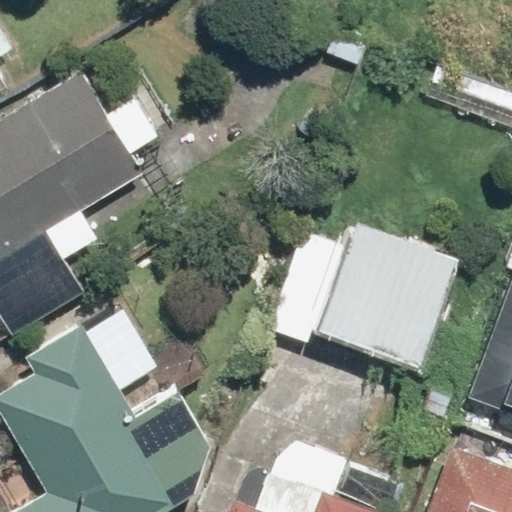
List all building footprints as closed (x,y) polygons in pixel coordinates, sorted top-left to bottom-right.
[(83,59),(0,108),(0,249),(146,161),(83,59)] [(0,87),(11,81),(0,62),(0,87)] [(463,244),(363,207),(325,311),(424,348),(463,244)] [(511,281),(473,385),(511,399),(511,281)] [(38,360),(0,381),(0,388),(52,480),(6,506),(9,511),(177,511),(167,494),(199,476),(215,430),(184,376),(141,401),(125,374),(158,356),(125,297),(92,316),(87,307),(27,340),(38,360)] [(403,511),(405,508),(338,482),(350,449),(298,430),(279,445),(260,495),(238,487),(228,511),(403,511)] [(511,511),(511,452),(458,432),(427,511),(511,511)]
